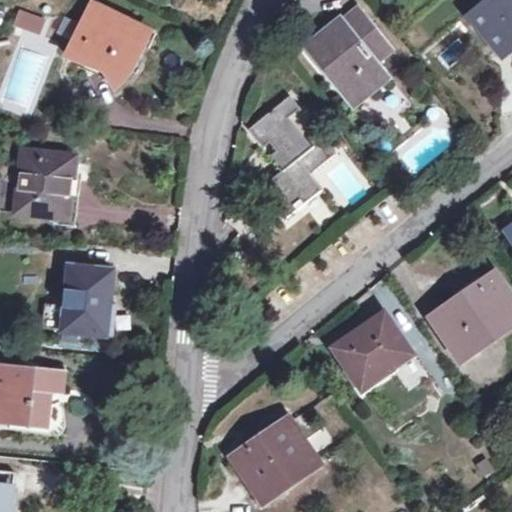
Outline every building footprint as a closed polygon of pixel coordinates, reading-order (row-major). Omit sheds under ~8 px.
[(507,57),(511,52),(511,0),(496,0),(475,17),(507,57)] [(134,33),(137,26),(94,5),(69,58),(107,70),(119,87),(127,81),(134,71),(138,62),(145,47),(136,42),(139,35),(134,33)] [(41,34),(46,17),(18,9),(13,27),(41,34)] [(359,10),(344,22),(342,20),(307,49),(356,109),(391,80),(379,65),(395,52),(359,10)] [(0,106),(29,118),(58,45),(24,31),(0,90),(0,106)] [(291,119),(301,111),(291,98),(250,131),(265,149),(260,153),(269,164),(278,158),(288,169),(262,190),(287,222),(300,211),(303,214),(309,209),(306,206),(324,190),(313,176),(338,155),(320,134),(310,143),(291,119)] [(19,214),(62,218),(64,197),(73,198),(76,159),(25,152),(19,214)] [(64,197),(62,218),(71,219),(73,198),(64,197)] [(511,224),(503,231),(511,244),(511,224)] [(69,288),(68,295),(65,333),(115,338),(118,307),(112,306),(115,271),(71,266),(69,288)] [(463,360),(511,326),(511,302),(495,278),(435,320),(463,360)] [(361,360),(348,368),(364,390),(413,356),(385,314),(348,341),(361,360)] [(361,360),(348,341),(335,350),(348,368),(361,360)] [(0,424),(48,429),(50,408),(52,393),(64,393),(65,374),(0,367),(0,424)] [(50,408),(48,429),(59,430),(60,410),(50,408)] [(290,421),(234,459),(261,500),(299,475),(302,480),(321,467),(290,421)] [(261,500),(234,459),(228,463),(260,510),(302,480),(299,475),(261,500)] [(0,511),(11,511),(15,475),(0,473),(0,511)]
